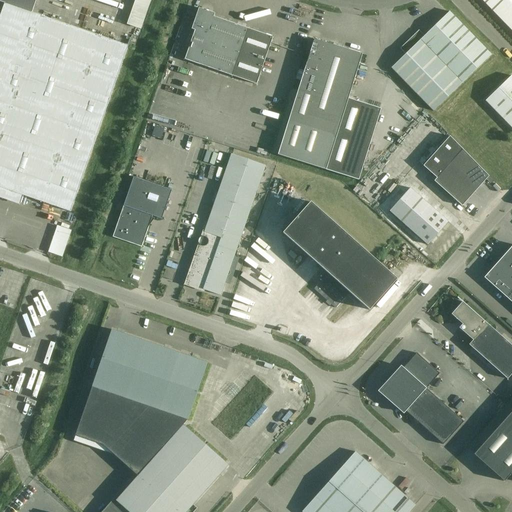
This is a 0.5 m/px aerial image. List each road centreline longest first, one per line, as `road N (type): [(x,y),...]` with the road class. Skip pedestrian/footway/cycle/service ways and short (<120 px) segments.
road 1 (unclassified): [(337,393),(282,350),(0,255)]
road 2 (unclassified): [(337,393),(511,196)]
road 3 (unclassified): [(471,511),(337,393)]
road 4 (unknown): [(284,0),(281,73),(249,102),(202,116)]
road 5 (unclassified): [(231,511),(337,393)]
road 6 (unknown): [(401,321),(493,411)]
